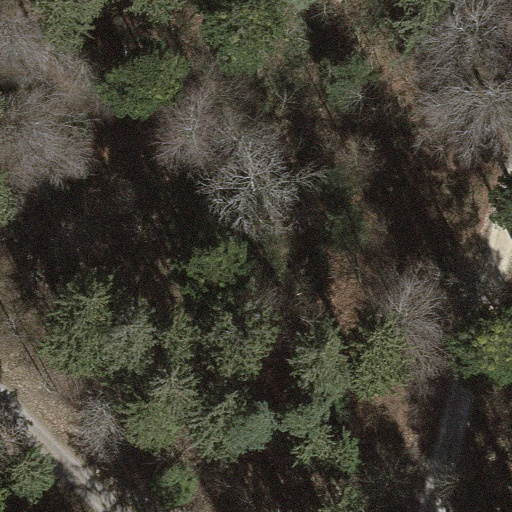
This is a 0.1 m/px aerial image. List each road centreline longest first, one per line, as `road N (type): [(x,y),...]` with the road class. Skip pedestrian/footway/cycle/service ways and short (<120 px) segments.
road 1 (track): [(429,511),(511,211)]
road 2 (track): [(115,511),(0,395)]
